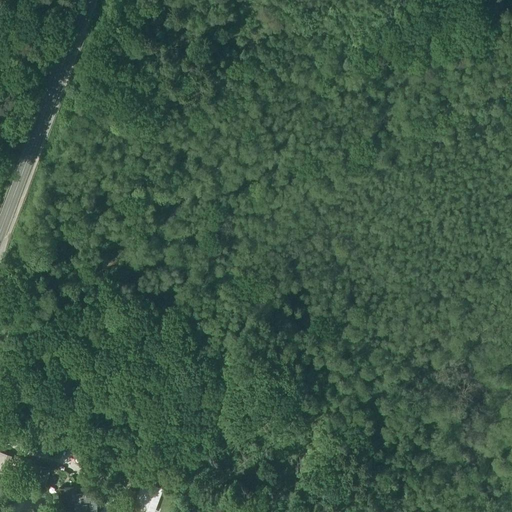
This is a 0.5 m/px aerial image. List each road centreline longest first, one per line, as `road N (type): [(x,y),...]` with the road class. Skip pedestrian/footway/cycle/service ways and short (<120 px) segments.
road 1 (secondary): [(0,231),(86,0)]
road 2 (track): [(234,358),(179,511)]
